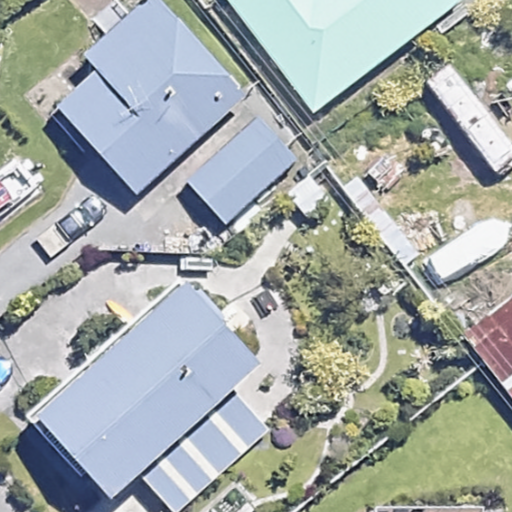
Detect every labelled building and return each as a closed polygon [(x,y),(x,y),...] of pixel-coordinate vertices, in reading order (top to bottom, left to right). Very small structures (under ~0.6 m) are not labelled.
[(246,95),(160,0),(151,0),(86,59),(97,72),(57,108),(136,195),(246,95)] [(235,0),(314,109),(464,0),(235,0)] [(301,160),(263,115),(188,177),(226,223),(301,160)] [(265,362),(189,279),(36,418),(111,500),(138,475),(171,511),(179,511),(270,429),(234,390),(265,362)] [(511,291),(457,336),(511,402),(511,291)]
